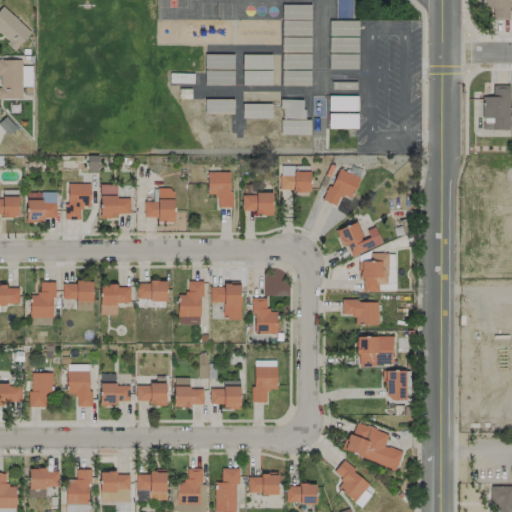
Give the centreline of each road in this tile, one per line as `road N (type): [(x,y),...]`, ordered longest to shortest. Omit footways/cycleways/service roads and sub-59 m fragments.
road 1 (tertiary): [(439,0),(439,511)]
road 2 (residential): [(0,247),(273,247)]
road 3 (residential): [(0,436),(270,436)]
road 4 (residential): [(273,247),(292,251),(307,269),(307,403),(298,426),(270,436)]
